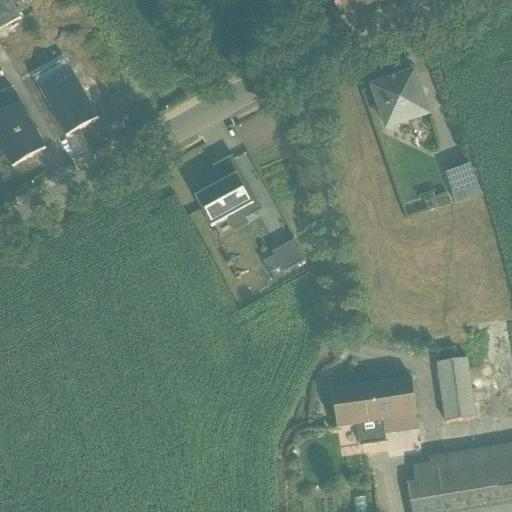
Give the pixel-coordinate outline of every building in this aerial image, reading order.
[(359,9),(355,0),(330,0),(339,18),(359,9)] [(355,0),(359,9),(377,1),(377,0),(355,0)] [(0,40),(11,35),(0,12),(0,40)] [(95,121),(131,103),(104,49),(68,67),(95,121)] [(384,130),(429,115),(415,70),(369,85),(384,130)] [(0,153),(10,171),(47,150),(14,90),(0,97),(0,153)] [(209,226),(256,203),(233,158),(212,168),(220,184),(194,197),(209,226)] [(487,170),(461,180),(469,202),(495,192),(487,170)] [(288,255),(297,277),(322,267),(313,245),(288,255)] [(337,437),(415,425),(404,357),(326,370),(337,437)] [(465,359),(433,364),(442,424),(474,420),(465,359)] [(511,511),(511,441),(405,457),(412,511),(511,511)]
